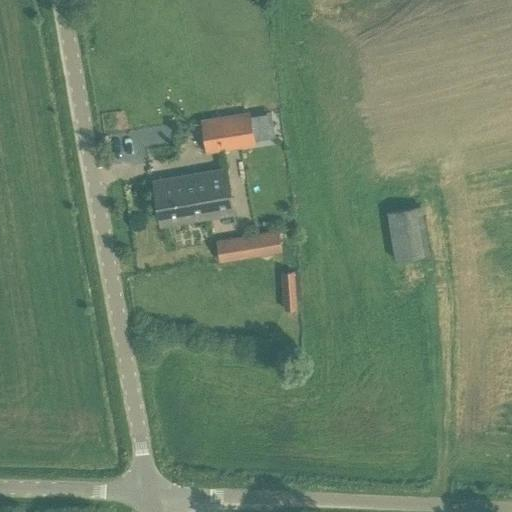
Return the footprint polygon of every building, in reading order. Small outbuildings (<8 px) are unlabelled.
[(249,115),(249,112),(202,120),(207,152),(254,144),(253,140),(270,138),(267,113),(249,115)] [(161,225),(235,213),(228,168),(154,180),(161,225)] [(395,261),(430,254),(422,206),(386,211),(395,261)] [(280,232),(279,230),(217,240),(221,262),(282,251),(282,249),(286,249),(283,231),(280,232)] [(296,307),(293,271),(281,272),(284,308),(296,307)]
